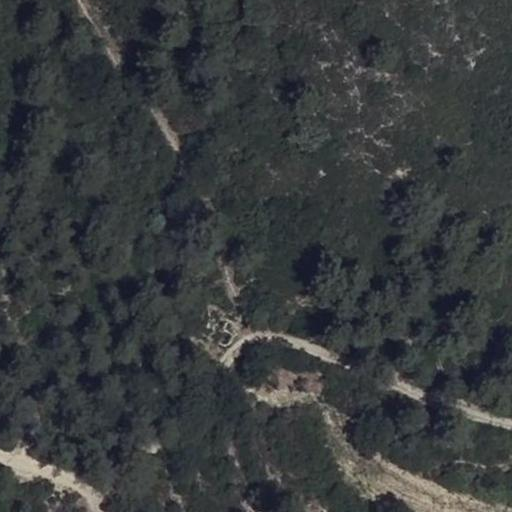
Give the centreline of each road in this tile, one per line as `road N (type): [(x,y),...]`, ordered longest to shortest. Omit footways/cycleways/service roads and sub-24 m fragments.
road 1 (track): [(511,421),(242,315),(174,150),(82,0)]
road 2 (track): [(93,481),(208,405),(231,356),(275,329)]
road 3 (track): [(0,458),(93,481),(105,511)]
